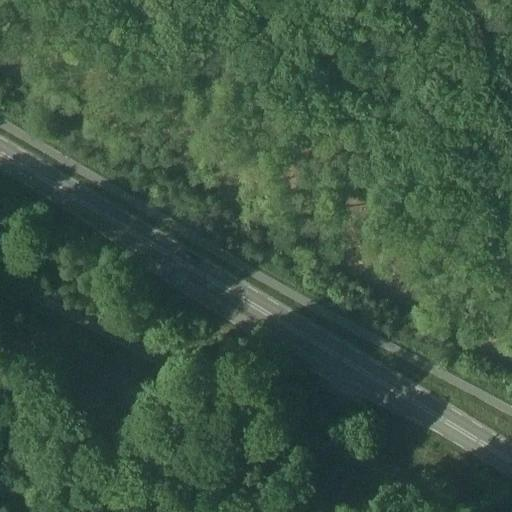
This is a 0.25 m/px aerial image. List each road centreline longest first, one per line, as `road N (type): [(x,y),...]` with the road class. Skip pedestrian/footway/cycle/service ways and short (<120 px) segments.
road 1 (primary): [(0,153),(511,459)]
road 2 (track): [(511,17),(319,30),(239,0)]
